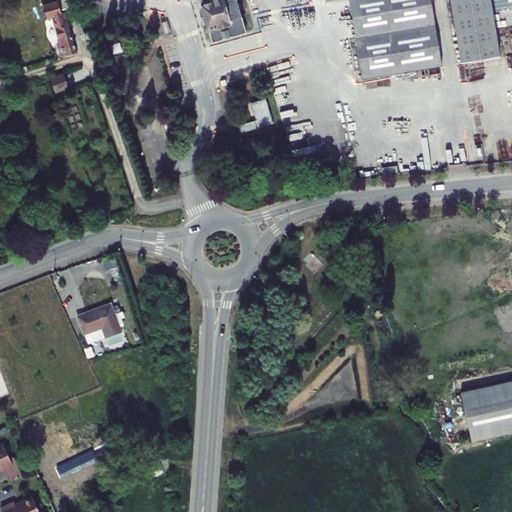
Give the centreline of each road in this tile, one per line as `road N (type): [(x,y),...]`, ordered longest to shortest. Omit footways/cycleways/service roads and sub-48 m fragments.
road 1 (tertiary): [(353,199),(511,181)]
road 2 (tertiary): [(210,396),(227,298),(239,274)]
road 3 (tertiary): [(202,272),(210,396)]
road 4 (tertiary): [(251,258),(284,220),(353,199)]
road 5 (tertiary): [(353,199),(233,221)]
